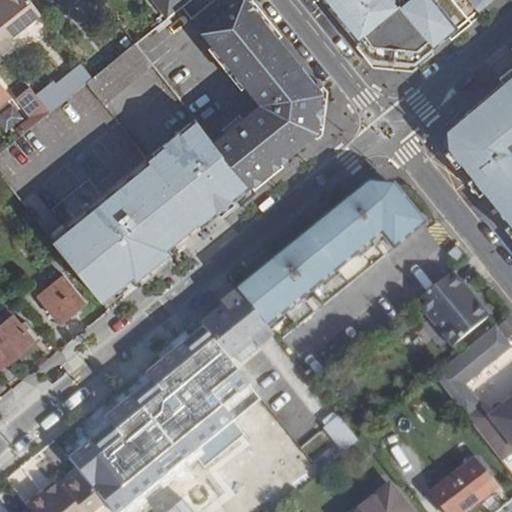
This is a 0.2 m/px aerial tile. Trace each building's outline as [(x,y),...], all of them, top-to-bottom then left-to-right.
[(41,15),(28,0),(0,0),(0,51),(2,54),(14,44),(10,40),(41,15)] [(323,0),(335,14),(350,0),(323,0)] [(467,0),(404,0),(398,4),(394,0),(350,0),(335,14),(360,45),(369,45),(379,58),(406,61),(473,7),(467,0)] [(201,34),(260,107),(214,144),(249,188),(291,154),(287,150),(303,137),(307,141),(316,133),(321,93),(313,82),(309,85),(296,70),(300,67),(259,15),(248,23),(235,6),(201,34)] [(134,45),(93,79),(85,86),(102,106),(152,67),(134,45)] [(47,87),(36,96),(50,113),(85,86),(93,79),(81,64),(49,90),(47,87)] [(511,67),(498,78),(505,86),(511,79),(511,67)] [(0,105),(10,97),(0,84),(0,105)] [(511,102),(500,88),(445,134),(447,151),(511,232),(511,102)] [(36,96),(30,90),(16,100),(31,118),(16,130),(22,136),(50,113),(36,96)] [(146,161),(149,165),(198,224),(201,228),(249,188),(214,144),(196,121),(146,161)] [(307,141),(303,137),(287,150),(291,154),(307,141)] [(149,165),(53,242),(101,302),(134,276),(137,280),(169,253),(167,249),(198,224),(149,165)] [(369,186),(369,187),(376,195),(379,199),(386,194),(393,188),(369,186)] [(369,187),(310,234),(349,285),(380,260),(369,247),(383,236),(394,249),(425,224),(393,188),(386,194),(379,199),(376,195),(369,187)] [(349,285),(310,234),(238,291),(244,298),(275,338),(279,342),(308,319),(297,306),(310,295),(321,308),(349,285)] [(457,248),(449,254),(459,267),(468,261),(457,248)] [(451,344),(488,315),(453,273),(417,302),(451,344)] [(86,303),(64,277),(39,297),(60,323),(86,303)] [(244,298),(238,291),(224,304),(229,311),(244,298)] [(275,338),(244,298),(229,311),(210,325),(213,329),(207,333),(236,369),(275,338)] [(0,369),(34,343),(13,317),(0,327),(0,369)] [(210,325),(204,329),(207,333),(213,329),(210,325)] [(511,348),(496,329),(436,377),(468,417),(481,406),(465,386),(511,348)] [(196,374),(173,391),(196,419),(202,426),(239,398),(205,357),(191,367),(196,374)] [(160,424),(171,438),(196,419),(173,391),(160,375),(139,392),(142,397),(127,410),(147,434),(160,424)] [(511,400),(489,419),(511,446),(511,400)] [(337,419),(323,431),(340,455),(356,442),(337,419)] [(122,452),(101,427),(72,448),(93,474),(122,452)] [(366,438),(350,449),(361,466),(377,455),(366,438)] [(465,511),(496,489),(474,461),(431,494),(445,511),(465,511)] [(43,495),(27,508),(30,511),(100,511),(107,507),(91,487),(81,475),(62,490),(49,501),(43,495)] [(101,480),(91,487),(107,507),(111,511),(113,511),(121,505),(101,480)] [(62,490),(56,484),(43,495),(49,501),(62,490)] [(410,511),(390,486),(355,511),(410,511)]
